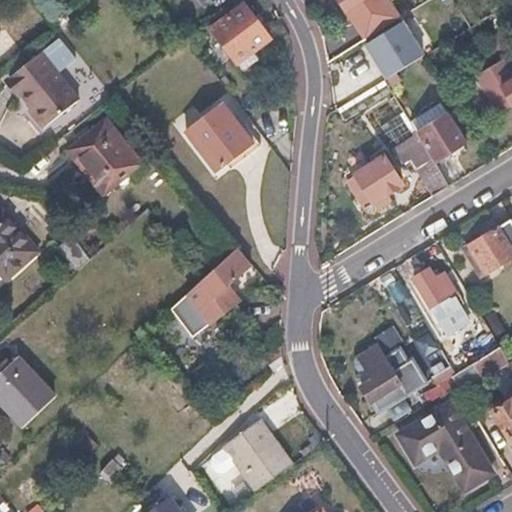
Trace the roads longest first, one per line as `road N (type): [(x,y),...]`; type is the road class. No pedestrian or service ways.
road 1 (residential): [(289,0),(318,103),(293,298)]
road 2 (residential): [(293,298),(511,167)]
road 3 (residential): [(293,298),(299,362),(401,511)]
